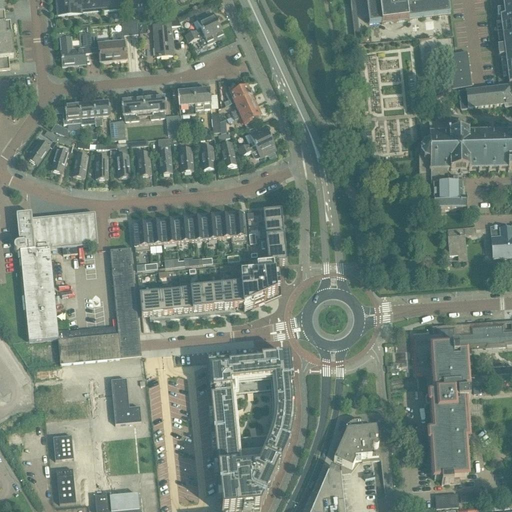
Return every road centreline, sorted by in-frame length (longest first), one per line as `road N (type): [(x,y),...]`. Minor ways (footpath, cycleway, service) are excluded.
road 1 (residential): [(314,164),(233,194),(101,206),(64,201),(0,174)]
road 2 (residential): [(43,92),(179,78),(230,63)]
road 3 (secondary): [(327,170),(254,0)]
road 4 (secondary): [(241,0),(314,164)]
road 5 (secondary): [(325,344),(320,432),(286,511)]
road 6 (secondary): [(298,511),(334,418),(338,345)]
road 7 (secondary): [(314,164),(326,295)]
road 8 (secondary): [(339,295),(327,170)]
